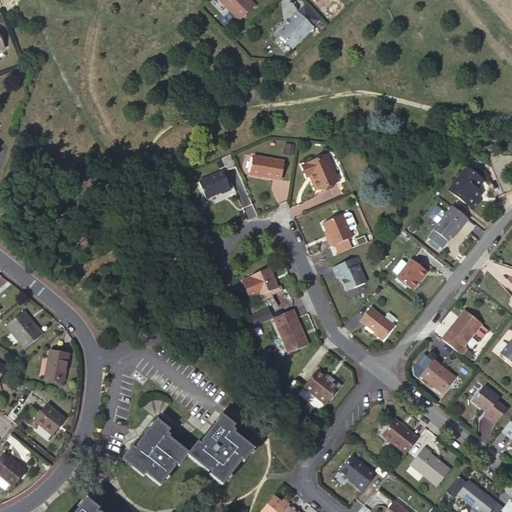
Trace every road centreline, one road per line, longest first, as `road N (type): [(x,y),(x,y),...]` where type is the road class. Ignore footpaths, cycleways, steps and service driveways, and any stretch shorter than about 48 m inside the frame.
road 1 (residential): [(93,359),(209,325),(223,248),(238,230),(261,225),(292,242),(332,330),(379,371)]
road 2 (residential): [(379,371),(511,209)]
road 3 (residential): [(12,511),(56,479),(84,435),(93,359)]
road 4 (residential): [(335,511),(306,485),(310,455),(379,371)]
road 5 (residential): [(379,371),(511,478)]
road 6 (residential): [(93,359),(72,318),(0,258)]
